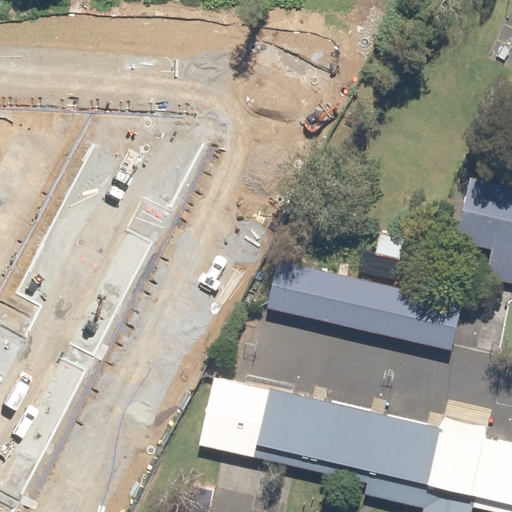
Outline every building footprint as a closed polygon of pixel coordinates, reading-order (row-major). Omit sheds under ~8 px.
[(511,178),(475,169),(459,237),(492,245),(486,273),(511,278),(511,178)] [(0,175),(0,204),(12,182),(0,175)] [(401,258),(406,234),(382,229),(377,253),(401,258)] [(451,347),(462,293),(306,261),(295,315),(451,347)] [(511,436),(217,376),(203,439),(256,450),(258,443),(427,477),(419,511),(471,511),(477,488),(511,495),(511,436)]
